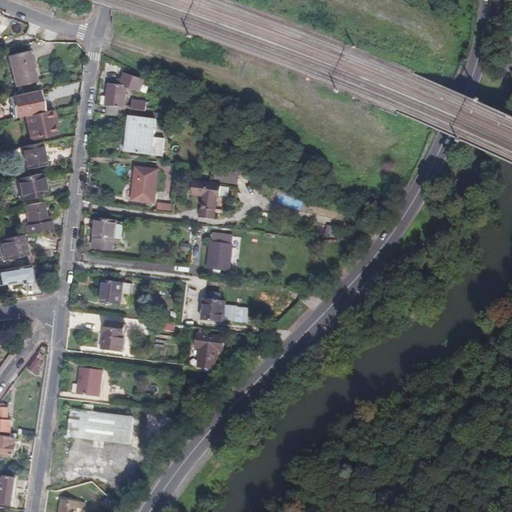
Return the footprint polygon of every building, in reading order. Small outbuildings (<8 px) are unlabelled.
[(30,67),(26,51),(5,56),(12,87),(33,82),(30,67)] [(121,108),(126,108),(129,88),(142,93),(142,92),(143,84),(143,80),(123,73),(120,86),(109,85),(106,106),(107,106),(121,108)] [(10,97),(15,117),(25,115),(43,111),(39,93),(39,90),(10,97)] [(133,99),(132,109),(147,111),(148,101),(133,99)] [(121,108),(107,106),(107,115),(120,116),(121,108)] [(58,125),(54,109),(47,110),(43,111),(25,115),(30,140),(57,134),(55,126),(58,125)] [(118,151),(162,156),(164,138),(153,137),(155,119),(155,117),(164,118),(165,113),(147,111),(132,109),(131,116),(129,116),(126,144),(119,143),(118,151)] [(42,164),(37,142),(13,148),(18,169),(42,164)] [(214,168),(237,170),(238,164),(215,162),(214,168)] [(152,203),(155,169),(133,167),(129,200),(152,203)] [(250,167),(245,177),(250,180),(256,170),(250,167)] [(236,184),(238,172),(213,169),(211,181),(236,184)] [(43,193),(38,172),(20,176),(25,198),(43,193)] [(204,194),(202,209),(215,211),(217,195),(220,195),(221,183),(197,181),(196,193),(204,194)] [(21,234),(49,229),(48,221),(44,222),(40,202),(23,205),(27,225),(20,227),(21,234)] [(157,209),(171,211),(172,203),(157,202),(157,209)] [(298,204),(297,210),(314,213),(315,206),(298,204)] [(215,211),(202,209),(200,209),(199,216),(214,218),(215,211)] [(90,248),(110,250),(115,221),(95,219),(90,248)] [(25,255),(21,234),(0,238),(0,247),(4,246),(7,259),(25,255)] [(226,272),(230,238),(211,235),(207,269),(212,270),(211,273),(219,274),(219,271),(226,272)] [(190,253),(192,245),(182,243),(180,250),(190,253)] [(30,283),(27,265),(0,269),(0,283),(4,282),(6,288),(30,283)] [(130,296),(131,285),(103,281),(100,303),(120,305),(121,295),(130,296)] [(282,298),(283,289),(265,286),(264,295),(282,298)] [(222,324),(224,303),(204,300),(201,321),(222,324)] [(101,349),(121,352),(124,325),(104,322),(101,349)] [(221,351),(223,340),(196,336),(195,348),(199,348),(196,369),(213,371),(215,351),(221,351)] [(37,369),(41,362),(34,356),(26,368),(33,374),(37,369)] [(76,394),(98,396),(101,371),(79,368),(76,394)] [(37,369),(33,374),(38,377),(42,372),(37,369)] [(81,411),(68,409),(65,435),(127,443),(130,417),(90,412),(91,404),(82,403),(81,411)] [(0,432),(1,433),(8,434),(10,422),(5,422),(7,406),(0,405),(0,432)] [(0,454),(13,457),(15,445),(13,445),(14,439),(8,438),(8,434),(1,433),(0,432),(0,454)] [(0,504),(9,505),(12,480),(0,477),(0,504)] [(75,507),(76,501),(59,498),(56,511),(71,511),(72,507),(75,507)]
